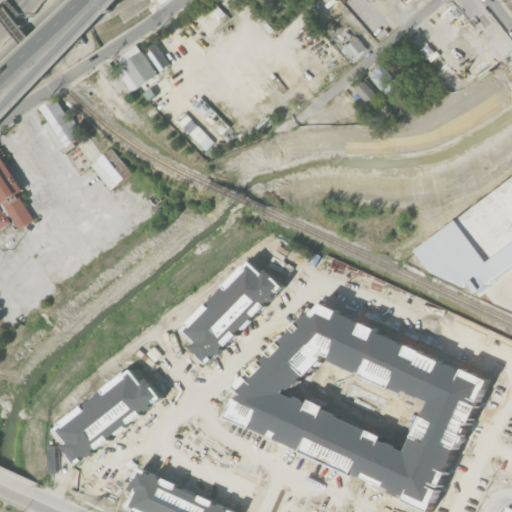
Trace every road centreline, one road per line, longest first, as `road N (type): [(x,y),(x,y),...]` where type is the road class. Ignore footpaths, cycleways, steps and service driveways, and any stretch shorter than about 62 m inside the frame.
road 1 (secondary): [(0,131),(24,105),(181,0)]
road 2 (residential): [(438,0),(282,127)]
road 3 (motorway): [(0,113),(109,0)]
road 4 (motorway): [(0,66),(108,0)]
road 5 (motorway): [(0,84),(87,0)]
